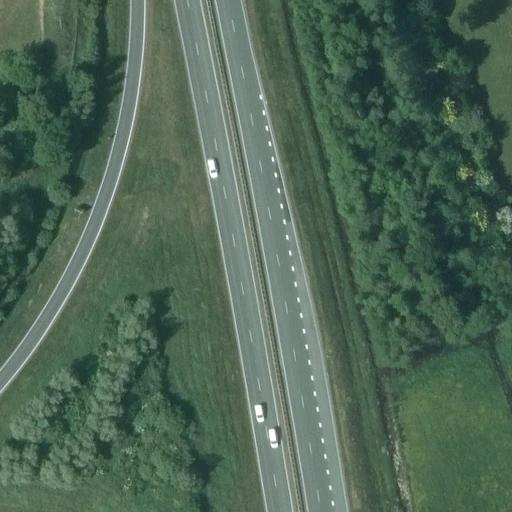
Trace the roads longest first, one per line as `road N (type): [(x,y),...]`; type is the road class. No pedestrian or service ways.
road 1 (trunk): [(186,0),(279,511)]
road 2 (trunk): [(320,511),(228,0)]
road 3 (trunk): [(138,0),(132,85),(103,202),(59,297),(0,382)]
